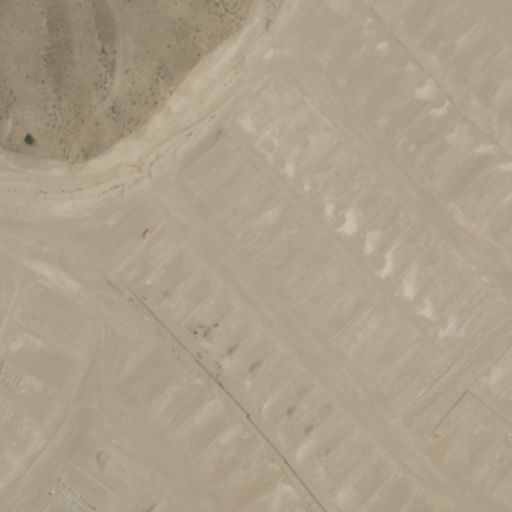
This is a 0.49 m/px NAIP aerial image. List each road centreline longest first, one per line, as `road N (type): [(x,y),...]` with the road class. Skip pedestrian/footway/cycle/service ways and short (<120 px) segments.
road 1 (residential): [(486,511),(406,440),(154,174)]
road 2 (residential): [(59,267),(273,42),(292,0)]
road 3 (residential): [(511,278),(426,203),(273,42)]
road 4 (residential): [(0,510),(95,389),(106,327),(59,267)]
road 5 (residential): [(95,389),(207,511)]
road 6 (residential): [(393,425),(511,319)]
